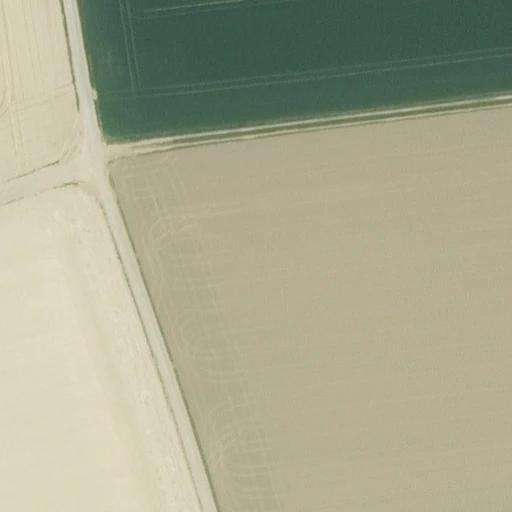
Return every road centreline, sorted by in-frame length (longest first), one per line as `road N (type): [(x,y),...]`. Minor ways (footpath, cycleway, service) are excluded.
road 1 (track): [(210,511),(177,390),(95,157),(63,0)]
road 2 (track): [(95,157),(511,103)]
